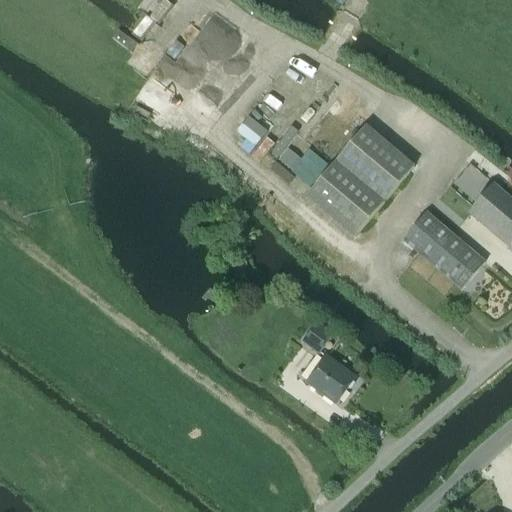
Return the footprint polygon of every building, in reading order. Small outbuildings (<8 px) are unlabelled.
[(366,128),(332,168),(306,198),(355,239),(414,169),(366,128)] [(511,201),(493,186),(469,215),(511,251),(511,201)] [(404,243),(462,292),(485,264),(427,215),(404,243)] [(332,337),(316,325),(303,343),(319,355),(332,337)] [(355,380),(326,359),(307,384),(336,406),(355,380)]
